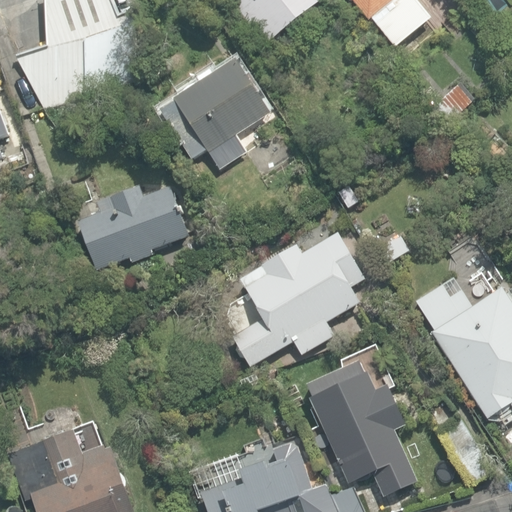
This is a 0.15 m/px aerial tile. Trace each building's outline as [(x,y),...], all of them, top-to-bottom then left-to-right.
[(102,0),(38,0),(43,49),(13,61),(33,110),(125,85),(129,12),(108,18),(102,0)] [(230,0),(264,42),(316,0),(230,0)] [(355,0),(398,47),(434,14),(420,0),(355,0)] [(162,101),(194,156),(206,149),(218,168),(248,151),(237,131),(268,113),(236,58),(162,101)] [(169,170),(69,209),(92,268),(192,229),(169,170)] [(332,221),(233,276),(246,299),(221,313),(249,364),(293,340),(301,356),(335,337),(327,321),(359,304),(349,285),(363,277),(332,221)] [(511,413),(511,291),(510,287),(482,305),(463,276),(420,304),(500,422),(511,413)] [(392,430),(413,421),(398,389),(385,396),(360,342),(334,354),(340,366),(298,385),(346,487),(370,476),(384,504),(419,488),(392,430)] [(20,496),(30,493),(36,511),(133,511),(108,440),(84,449),(75,424),(4,449),(20,496)] [(337,511),(326,479),(317,482),(301,439),(270,450),(263,430),(183,457),(202,511),(337,511)]
